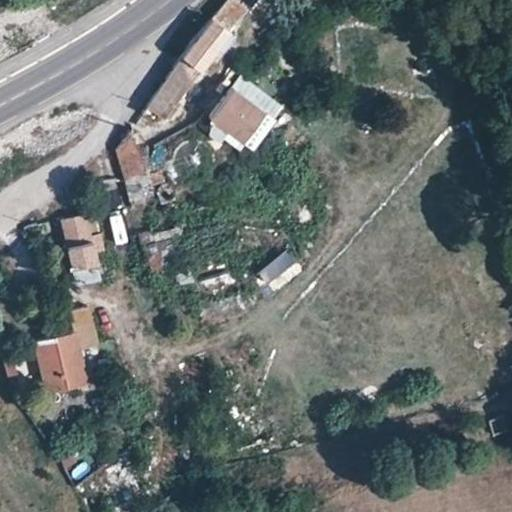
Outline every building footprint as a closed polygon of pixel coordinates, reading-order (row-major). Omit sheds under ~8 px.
[(226,25),(245,1),(244,0),(219,0),(211,10),(179,50),(144,100),(151,106),(163,113),(228,27),(226,25)] [(272,97),(239,73),(209,115),(211,117),(207,121),(207,128),(219,137),(225,127),(241,140),(272,97)] [(144,100),(141,106),(148,110),(151,106),(144,100)] [(128,197),(130,197),(147,191),(129,126),(115,144),(128,197)] [(184,185),(174,198),(193,213),(203,199),(184,185)] [(119,210),(108,213),(115,239),(126,237),(119,210)] [(89,230),(85,213),(84,211),(59,217),(67,250),(75,279),(100,273),(94,248),(91,234),(89,230)] [(94,211),(85,213),(89,230),(98,228),(94,211)] [(222,222),(146,244),(152,267),(229,243),(222,222)] [(177,223),(138,233),(141,241),(180,231),(177,223)] [(98,232),(91,234),(94,248),(102,245),(98,232)] [(252,270),(272,293),(304,266),(284,243),(252,270)] [(55,328),(34,333),(46,384),(90,373),(83,344),(98,340),(89,303),(64,309),(68,325),(55,328)] [(36,386),(46,384),(34,333),(24,336),(36,386)] [(89,379),(76,383),(77,388),(90,384),(89,379)]
